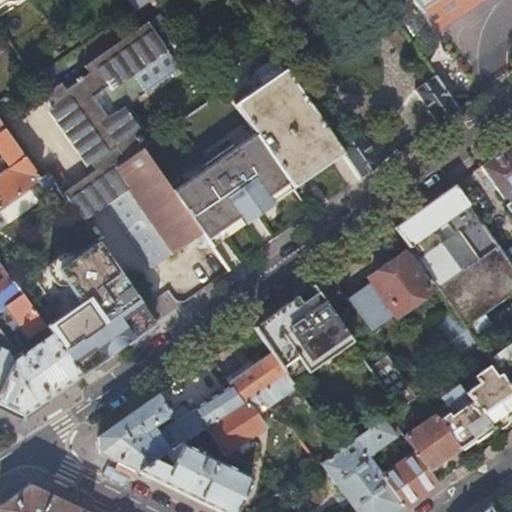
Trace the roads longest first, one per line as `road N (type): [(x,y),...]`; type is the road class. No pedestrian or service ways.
road 1 (residential): [(32,447),(511,104)]
road 2 (residential): [(32,447),(153,511)]
